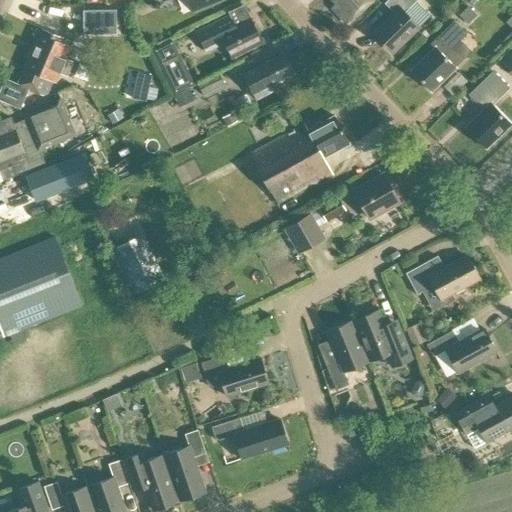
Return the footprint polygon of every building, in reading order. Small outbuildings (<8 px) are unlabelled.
[(163,0),(188,0),(192,10),(217,0),(163,0)] [(332,0),(336,4),(332,8),(347,24),(373,0),(332,0)] [(404,12),(415,0),(388,0),(385,4),(393,12),(373,31),(394,51),(419,27),(404,12)] [(235,26),(229,16),(195,33),(205,52),(223,43),(230,58),(262,42),(250,18),(235,26)] [(429,44),(432,47),(410,69),(431,91),(456,66),(464,58),(453,46),(466,33),(453,20),(429,44)] [(66,77),(72,62),(70,61),(65,59),(72,42),(40,29),(17,84),(4,78),(0,88),(0,99),(20,108),(28,89),(42,95),(46,94),(51,83),(55,84),(59,74),(66,77)] [(152,49),(158,61),(173,93),(192,84),(170,40),(152,49)] [(283,85),(281,80),(293,73),(283,53),(242,74),(255,100),(283,85)] [(510,92),(511,90),(511,71),(505,64),(493,75),(510,92)] [(203,96),(225,85),(218,72),(197,83),(203,96)] [(486,148),(511,124),(491,103),(495,99),(482,85),(472,93),(483,109),(465,127),(486,148)] [(192,101),(187,89),(172,96),(177,107),(192,101)] [(22,119),(12,122),(10,118),(0,121),(0,179),(42,165),(37,150),(74,137),(60,97),(19,111),(22,119)] [(118,109),(107,116),(112,124),(123,117),(118,109)] [(251,153),(272,193),(277,203),(331,174),(322,158),(348,144),(333,116),(307,130),(304,125),(251,153)] [(26,176),(37,201),(94,178),(84,153),(26,176)] [(353,190),(369,218),(398,202),(382,174),(353,190)] [(327,222),(346,212),(337,198),(319,208),(327,222)] [(285,229),(296,248),(299,254),(324,239),(321,234),(310,214),(285,229)] [(132,295),(165,280),(143,233),(110,249),(132,295)] [(54,237),(0,258),(0,329),(3,337),(81,306),(54,237)] [(453,300),(450,294),(479,279),(466,255),(437,271),(431,259),(405,273),(416,294),(420,292),(430,312),(453,300)] [(351,321),(368,361),(387,354),(392,366),(411,359),(395,319),(383,324),(377,310),(351,321)] [(343,372),(368,361),(351,321),(326,331),(336,357),(324,362),(335,389),(348,384),(343,372)] [(411,346),(421,342),(427,340),(419,322),(404,328),(411,346)] [(457,373),(496,352),(483,328),(458,342),(451,330),(426,345),(432,357),(445,350),(457,373)] [(233,361),(252,354),(247,342),(228,350),(233,361)] [(208,388),(222,384),(226,396),(268,383),(259,357),(228,368),(224,355),(201,363),(205,376),(208,388)] [(197,382),(193,366),(178,371),(183,386),(197,382)] [(454,397),(446,389),(435,400),(443,408),(454,397)] [(488,395),(476,402),(454,413),(464,432),(477,425),(485,442),(511,427),(511,396),(494,406),(488,395)] [(241,459),(287,444),(279,419),(243,430),(239,418),(211,427),(215,440),(233,434),(241,459)] [(163,455),(178,501),(205,492),(193,457),(205,453),(197,430),(184,434),(188,446),(163,455)] [(132,493),(145,488),(152,510),(178,501),(163,455),(146,460),(143,452),(121,459),(129,483),(132,493)] [(470,471),(463,458),(447,466),(454,479),(470,471)] [(125,511),(117,487),(129,483),(121,459),(108,464),(113,477),(87,486),(95,511),(125,511)] [(47,511),(37,482),(15,490),(21,507),(7,511),(47,511)] [(95,511),(87,486),(61,495),(56,482),(44,486),(51,509),(64,505),(66,511),(95,511)]
